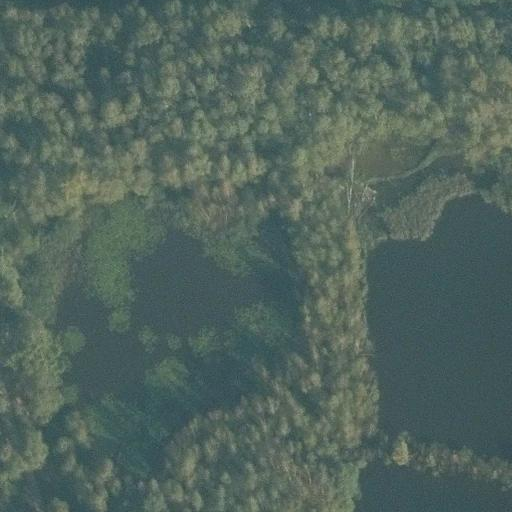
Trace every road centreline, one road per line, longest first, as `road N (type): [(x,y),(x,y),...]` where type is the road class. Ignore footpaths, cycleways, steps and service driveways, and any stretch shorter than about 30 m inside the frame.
road 1 (track): [(511,31),(0,23)]
road 2 (track): [(0,395),(40,511)]
